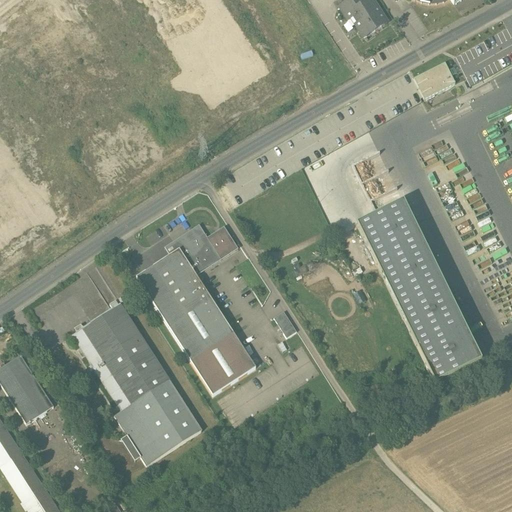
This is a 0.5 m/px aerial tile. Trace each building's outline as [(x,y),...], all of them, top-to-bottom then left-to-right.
[(0,259),(53,229),(55,224),(14,153),(57,128),(68,145),(77,140),(83,142),(134,113),(129,105),(144,96),(88,0),(70,0),(1,40),(25,81),(16,86),(21,94),(16,97),(12,107),(26,99),(40,124),(17,138),(15,142),(11,144),(2,141),(0,137),(0,259)] [(150,0),(183,57),(172,63),(208,124),(290,77),(278,56),(262,65),(224,0),(150,0)] [(371,0),(359,8),(353,0),(352,0),(350,2),(350,1),(348,3),(345,5),(341,7),(340,9),(345,17),(347,21),(348,22),(354,19),(357,25),(355,26),(356,27),(356,28),(358,31),(364,39),(366,38),(371,35),(371,34),(374,32),(379,29),(381,28),(379,25),(385,21),(384,19),(382,16),(382,17),(378,11),(379,11),(377,8),(375,5),(373,2),(371,0)] [(130,28),(155,17),(152,12),(127,22),(130,28)] [(159,14),(156,16),(167,34),(170,33),(159,14)] [(113,39),(124,31),(121,27),(110,35),(113,39)] [(444,65),(413,81),(423,102),(455,86),(444,65)] [(430,260),(403,205),(357,228),(435,386),(482,363),(445,289),(430,260)] [(136,280),(212,398),(255,370),(194,276),(234,250),(223,232),(206,243),(198,231),(180,242),(185,249),(179,252),(136,280)] [(430,260),(445,289),(457,283),(443,253),(430,260)] [(169,383),(120,307),(71,338),(121,414),(169,383)] [(296,334),(283,315),(273,321),(286,341),(296,334)] [(292,347),(255,370),(212,398),(233,430),(312,378),(292,347)] [(53,409),(21,358),(0,371),(0,386),(26,427),(53,409)] [(121,414),(114,419),(146,469),(201,433),(169,383),(121,414)] [(58,511),(0,422),(0,468),(28,511),(58,511)]
